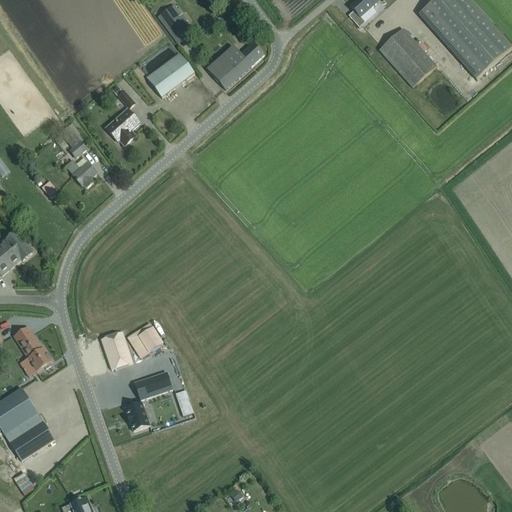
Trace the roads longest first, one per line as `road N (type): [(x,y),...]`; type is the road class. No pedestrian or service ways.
road 1 (unclassified): [(60,302),(68,261),(95,225),(276,64),(279,47),(250,0)]
road 2 (unclassified): [(131,511),(60,302)]
